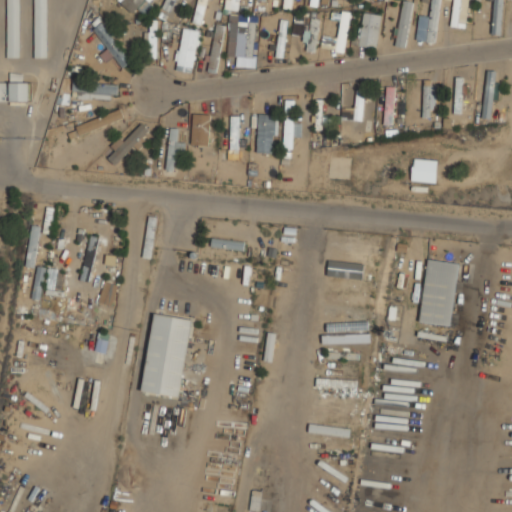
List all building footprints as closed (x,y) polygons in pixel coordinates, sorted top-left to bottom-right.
[(6,0),(6,57),(20,57),(20,0),(6,0)] [(33,0),(33,57),(47,57),(47,0),(33,0)] [(119,0),(132,13),(138,7),(145,15),(159,2),(157,0),(119,0)] [(164,0),(161,8),(169,12),(174,0),(164,0)] [(197,0),(193,23),(202,25),(206,0),(197,0)] [(224,0),(224,9),(237,10),(238,0),(224,0)] [(283,0),(283,7),(292,8),(292,0),(283,0)] [(441,0),(431,0),(429,15),(419,13),(416,41),(435,43),(441,0)] [(466,28),(469,0),(453,0),(450,26),(466,28)] [(492,0),(492,34),(503,34),(503,0),(492,0)] [(407,46),(411,3),(401,2),(397,45),(407,46)] [(321,48),(345,52),(350,12),(341,10),(337,38),(323,36),(321,48)] [(294,22),(312,23),(313,12),(303,12),(303,16),(294,16),(294,22)] [(380,13),(362,12),(359,46),(377,47),(380,13)] [(289,20),(280,18),(274,56),(283,57),(289,20)] [(304,18),(304,51),(317,51),(317,18),(304,18)] [(157,56),(157,20),(148,20),(148,56),(157,56)] [(255,56),(255,21),(245,21),(245,56),(255,56)] [(131,60),(102,23),(94,29),(108,47),(100,53),(106,61),(114,56),(123,67),(131,60)] [(225,25),(216,23),(205,70),(214,72),(225,25)] [(192,72),(199,30),(181,27),(175,69),(192,72)] [(498,102),(502,71),(487,69),(482,118),(492,119),(494,102),(498,102)] [(9,82),(0,81),(0,102),(28,102),(29,81),(20,81),(20,73),(9,73),(9,82)] [(454,113),(463,113),(463,76),(454,76),(454,113)] [(422,116),(432,116),(432,79),(422,79),(422,116)] [(117,82),(72,81),(72,98),(117,99),(117,82)] [(385,125),(394,125),(394,86),(385,86),(385,125)] [(363,91),(354,91),(354,137),(363,137),(363,91)] [(332,92),(314,92),(314,141),(332,141),(332,92)] [(284,148),(292,148),(292,136),(302,136),(302,123),(294,123),(294,100),(284,100),(284,148)] [(124,116),(120,107),(75,127),(79,136),(124,116)] [(191,144),(211,144),(211,113),(191,113),(191,144)] [(258,152),(277,152),(277,114),(258,114),(258,152)] [(221,151),(241,151),(241,115),(221,115),(221,151)] [(113,151),(107,157),(115,165),(149,130),(141,123),(126,139),(122,135),(110,147),(113,151)] [(166,170),(176,170),(178,128),(169,127),(166,170)] [(438,181),(438,158),(412,158),(412,181),(438,181)] [(32,263),(38,233),(30,232),(25,261),(32,263)] [(376,250),(376,232),(341,232),(341,250),(376,250)] [(81,280),(90,282),(98,236),(88,234),(81,280)] [(243,241),(212,236),(210,246),(241,251),(243,241)] [(367,245),(328,244),(328,262),(366,263),(367,245)] [(340,276),(379,277),(380,255),(333,254),(333,264),(340,264),(340,276)] [(427,257),(419,322),(453,326),(461,261),(427,257)] [(41,297),(45,267),(37,266),(33,297),(41,297)] [(273,297),(291,300),(295,281),(277,278),(273,297)] [(112,305),(119,285),(104,280),(98,301),(112,305)] [(324,304),(372,304),(372,295),(324,295),(324,304)] [(365,327),(366,310),(323,309),(323,326),(365,327)] [(192,317),(153,312),(142,391),(180,397),(192,317)] [(360,330),(322,324),(320,344),(357,350),(360,330)] [(357,388),(358,377),(365,378),(366,367),(318,362),(317,373),(318,373),(317,384),(357,388)] [(361,408),(361,397),(314,395),(313,406),(361,408)] [(351,450),(351,439),(312,438),(312,449),(351,450)]
